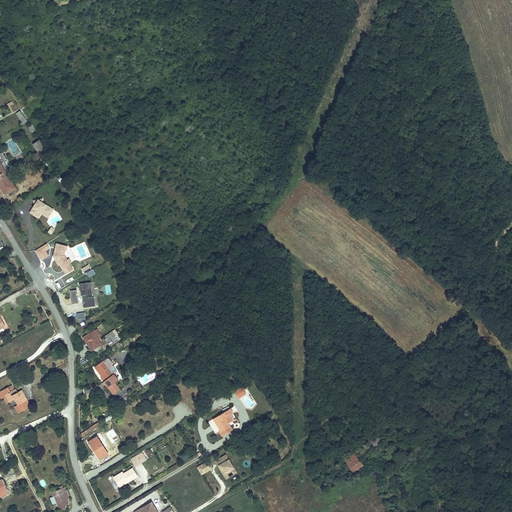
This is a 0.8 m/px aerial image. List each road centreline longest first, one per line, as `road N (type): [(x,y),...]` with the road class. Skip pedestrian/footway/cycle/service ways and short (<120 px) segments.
road 1 (track): [(205,504),(283,465),(329,416),(473,312),(511,225)]
road 2 (residential): [(95,511),(77,463),(75,351),(0,220)]
